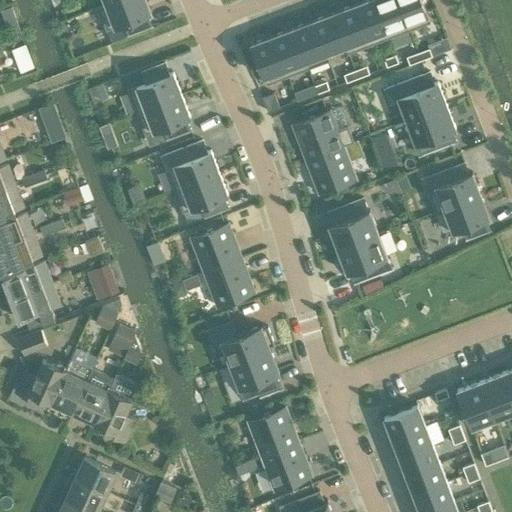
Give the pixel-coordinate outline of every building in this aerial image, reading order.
[(102,5),(98,6),(107,29),(110,27),(124,22),(129,35),(152,26),(147,13),(151,12),(146,0),(114,0),(107,3),(102,5)] [(374,0),(363,0),(353,4),(368,44),(388,37),(374,0)] [(397,0),(374,0),(388,37),(409,29),(397,0)] [(397,0),(409,29),(430,21),(422,0),(397,0)] [(368,44),(353,4),(333,12),(345,45),(345,46),(347,52),(348,52),(368,44)] [(312,20),(325,53),(345,46),(345,45),(333,12),(312,20)] [(312,20),(292,27),(305,61),(307,60),(309,67),(328,60),(325,53),(312,20)] [(15,34),(22,31),(18,22),(12,24),(15,34)] [(272,35),(287,75),(309,67),(307,60),(305,61),(292,27),(272,35)] [(267,83),(287,75),(272,35),(251,43),(267,83)] [(429,48),(417,52),(420,60),(432,55),(429,48)] [(420,60),(417,52),(407,56),(409,64),(420,60)] [(384,59),(387,66),(398,62),(396,54),(384,59)] [(170,73),(165,61),(142,70),(146,82),(128,88),(137,111),(182,94),(173,71),(170,73)] [(367,65),(355,70),(358,77),(369,73),(367,65)] [(358,77),(355,70),(344,74),(347,81),(358,77)] [(398,97),(406,119),(447,104),(438,81),(434,82),(430,71),(385,88),(390,100),(398,97)] [(326,81),(315,85),(318,92),(329,88),(326,81)] [(103,82),(95,85),(101,99),(108,96),(103,82)] [(315,85),(295,93),(297,100),(318,92),(315,85)] [(274,92),(262,97),(268,111),(279,107),(274,92)] [(191,129),(187,117),(190,116),(182,94),(137,111),(145,133),(163,126),(167,138),(191,129)] [(50,103),(39,107),(45,122),(60,117),(55,103),(55,102),(55,101),(53,102),(50,103)] [(447,104),(406,119),(420,154),(456,140),(452,129),(456,127),(447,104)] [(330,109),(292,123),(305,157),(343,143),(344,144),(353,141),(353,139),(348,126),(340,105),(330,109)] [(100,125),(99,125),(104,136),(108,134),(114,132),(110,121),(104,123),(100,125)] [(175,188),(220,171),(211,149),(207,150),(203,139),(162,155),(175,188)] [(343,143),(305,157),(319,192),(357,178),(344,144),(343,143)] [(398,164),(394,153),(379,159),(384,170),(398,164)] [(464,162),(423,177),(435,210),(444,207),(481,193),(473,171),(469,173),(465,162),(464,162)] [(0,190),(15,185),(7,163),(0,165),(0,190)] [(32,173),(35,182),(47,177),(44,169),(32,173)] [(228,194),(220,171),(175,188),(183,211),(201,204),(205,216),(229,207),(224,195),(228,194)] [(35,182),(32,173),(21,178),(24,186),(35,182)] [(406,175),(397,179),(401,191),(411,187),(406,175)] [(397,179),(384,184),(386,189),(398,195),(402,193),(401,191),(397,179)] [(15,185),(0,190),(0,215),(23,207),(15,185)] [(83,199),(78,186),(63,191),(68,205),(83,199)] [(489,216),(481,193),(444,207),(452,230),(462,226),(466,238),(490,229),(486,218),(489,216)] [(338,248),(378,232),(369,209),(368,210),(364,197),(328,210),(333,223),(329,225),(338,248)] [(0,245),(33,233),(25,211),(0,220),(0,245)] [(51,221),(54,230),(65,225),(62,217),(51,221)] [(54,230),(51,221),(39,226),(42,234),(54,230)] [(204,271),(242,256),(229,221),(190,236),(204,271)] [(387,256),(378,232),(338,248),(347,271),(351,270),(355,281),(391,268),(386,256),(387,256)] [(33,233),(0,245),(0,268),(0,270),(42,255),(33,233)] [(104,247),(99,236),(89,240),(93,251),(104,247)] [(217,305),(255,291),(242,256),(204,271),(217,305)] [(11,297),(52,281),(43,259),(2,275),(11,297)] [(109,263),(99,267),(109,295),(119,291),(109,263)] [(61,283),(72,278),(69,270),(58,274),(61,283)] [(381,279),(373,282),(377,289),(384,286),(381,279)] [(52,281),(11,297),(19,318),(24,316),(29,328),(55,318),(50,306),(60,303),(52,281)] [(186,294),(181,281),(169,285),(174,298),(186,294)] [(116,313),(103,307),(96,321),(109,328),(116,313)] [(231,320),(212,328),(217,342),(221,340),(230,363),(270,347),(269,345),(274,343),(267,325),(263,327),(261,324),(236,334),(231,320)] [(136,329),(120,322),(113,338),(128,345),(136,329)] [(25,354),(47,345),(41,329),(19,337),(25,354)] [(129,346),(124,356),(137,363),(142,352),(134,332),(128,345),(129,346)] [(270,347),(230,363),(243,397),(259,392),(260,396),(281,388),(276,373),(279,371),(270,347)] [(70,358),(67,365),(51,401),(73,411),(87,379),(86,379),(91,368),(70,358)] [(67,365),(59,361),(53,364),(43,359),(36,373),(25,368),(15,390),(27,396),(29,391),(51,401),(67,365)] [(511,395),(511,367),(503,371),(511,395)] [(94,421),(111,385),(114,378),(91,368),(86,379),(87,379),(73,411),(94,421)] [(494,418),(511,411),(511,395),(503,371),(480,380),(494,418)] [(471,427),(494,418),(480,380),(457,389),(471,427)] [(111,385),(94,421),(116,431),(114,435),(126,440),(136,418),(125,414),(128,407),(135,404),(133,399),(139,396),(134,382),(119,388),(111,385)] [(437,400),(449,396),(446,388),(434,392),(437,400)] [(391,436),(425,423),(418,404),(384,417),(391,436)] [(261,454),(299,440),(286,405),(248,420),(261,454)] [(399,455),(432,442),(425,423),(391,436),(399,455)] [(451,436),(462,431),(460,424),(448,428),(451,436)] [(454,444),(465,439),(462,431),(451,436),(454,444)] [(274,489),(312,475),(299,440),(261,454),(274,489)] [(406,474),(440,462),(432,442),(399,455),(406,474)] [(486,465),(493,462),(489,450),(481,453),(486,465)] [(75,476),(107,491),(116,470),(84,456),(75,476)] [(171,459),(167,467),(172,470),(177,461),(171,459)] [(243,462),(235,464),(239,473),(246,470),(243,462)] [(413,494),(447,481),(440,462),(406,474),(413,494)] [(465,474),(477,470),(474,462),(463,466),(465,474)] [(468,482),(480,477),(477,470),(465,474),(468,482)] [(107,491),(75,476),(66,496),(98,510),(107,491)] [(420,511),(423,511),(454,500),(447,481),(413,494),(420,511)] [(175,488),(160,482),(154,495),(169,502),(175,488)] [(296,499),(279,505),(281,511),(332,511),(328,500),(324,501),(319,490),(296,499)] [(135,504),(143,507),(149,496),(141,492),(135,504)] [(58,511),(97,511),(98,510),(66,496),(58,511)] [(458,511),(454,500),(423,511),(458,511)] [(479,511),(480,511),(491,508),(488,500),(477,504),(479,511)]
